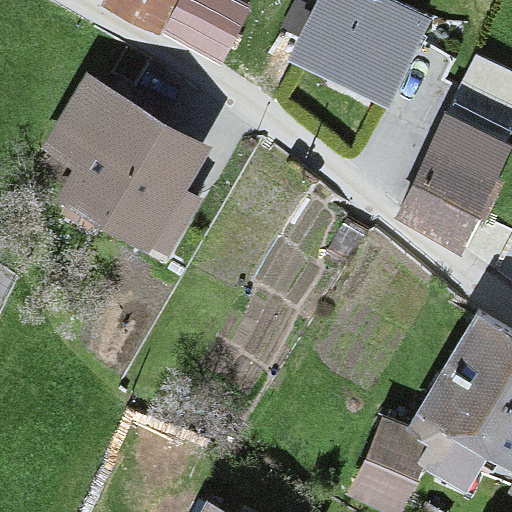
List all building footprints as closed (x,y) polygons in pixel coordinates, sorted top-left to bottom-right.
[(172,0),(98,0),(97,3),(156,33),(172,0)] [(247,0),(175,0),(161,29),(218,58),(247,0)] [(424,9),(405,0),(313,0),(291,47),(385,91),(424,9)] [(213,144),(85,69),(37,150),(73,171),(54,203),(147,257),(153,248),(187,190),(213,144)] [(511,140),(444,109),(397,211),(464,242),(511,140)] [(170,258),(204,200),(187,190),(153,248),(170,258)] [(511,338),(477,316),(405,429),(429,444),(418,462),(467,493),(487,460),(511,466),(511,338)] [(400,511),(436,438),(384,413),(346,492),(388,511),(400,511)] [(218,511),(187,498),(180,511),(218,511)]
